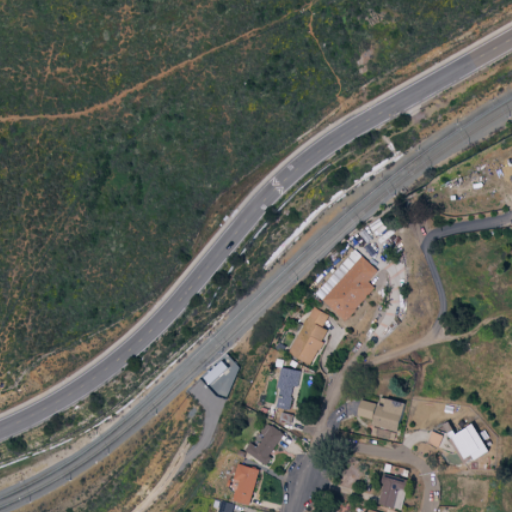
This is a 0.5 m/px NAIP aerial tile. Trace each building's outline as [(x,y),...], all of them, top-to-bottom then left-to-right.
[(317,292),(348,319),(376,287),(369,281),(379,269),(356,248),(317,292)] [(313,363),(330,329),(324,326),(330,314),(313,305),(290,351),(313,363)] [(301,369),(281,367),(277,408),(292,409),(294,385),(299,385),(301,369)] [(362,398),(358,414),(375,418),(374,424),(399,430),(406,401),(388,397),(386,404),(362,398)] [(281,421),(293,423),(295,413),(283,411),(281,421)] [(285,432),(267,421),(261,432),(265,434),(259,445),(251,441),(246,450),(267,462),(285,432)] [(473,453),(476,458),(490,450),(475,423),(453,435),(466,457),(473,453)] [(441,446),(444,434),(433,430),(430,442),(441,446)] [(235,478),(240,480),(235,499),(251,504),(261,468),(239,462),(235,478)] [(401,508),(411,479),(388,472),(379,501),(401,508)] [(242,511),(234,510),(235,503),(221,500),(218,511),(242,511)]
